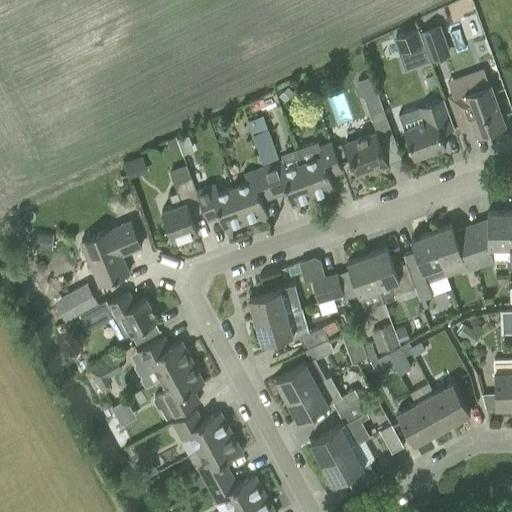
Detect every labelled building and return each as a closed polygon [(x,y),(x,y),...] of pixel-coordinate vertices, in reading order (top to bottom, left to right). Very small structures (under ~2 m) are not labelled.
[(447,54),(437,25),(418,31),(423,44),(428,61),(447,54)] [(395,36),(400,52),(423,44),(417,28),(395,36)] [(311,84),(322,92),(330,82),(319,73),(311,84)] [(482,131),(482,133),(504,125),(490,85),(464,94),(463,91),(449,96),(461,130),(474,125),(475,130),(477,129),(482,131)] [(278,95),(283,101),(293,92),(288,86),(278,95)] [(275,91),(268,94),(269,98),(274,100),(277,98),(275,91)] [(377,91),(363,96),(368,110),(373,122),(387,117),(382,105),(377,91)] [(398,114),(414,157),(446,146),(441,133),(455,128),(443,98),(398,114)] [(250,127),(262,162),(278,156),(268,129),(267,129),(264,122),(250,127)] [(376,131),(345,142),(349,155),(356,174),(372,168),(373,172),(389,166),(381,144),(376,131)] [(189,135),(177,139),(182,153),(194,149),(189,135)] [(296,149),(314,198),(335,190),(330,175),(342,170),(332,142),(319,146),(317,141),(296,149)] [(287,190),(292,205),(314,198),(296,149),(295,149),(300,162),(286,167),(283,159),(264,166),(274,195),(287,190)] [(187,164),(170,170),(175,182),(191,177),(187,164)] [(233,187),(246,222),(267,214),(262,199),(274,195),(264,166),(245,173),(248,181),(233,187)] [(173,206),(162,210),(167,223),(173,242),(198,233),(191,215),(203,210),(197,191),(191,177),(175,182),(178,191),(169,194),(173,206)] [(219,215),(224,230),(246,222),(233,187),(219,192),(216,184),(197,191),(203,210),(207,219),(219,215)] [(471,230),(477,266),(494,259),(510,259),(509,211),(488,211),(488,224),(471,230)] [(81,239),(101,285),(129,273),(121,254),(142,245),(131,221),(113,228),(112,226),(81,239)] [(462,257),(466,270),(477,266),(471,230),(456,235),(452,224),(431,231),(443,264),(462,257)] [(415,286),(419,299),(432,294),(428,282),(447,275),(443,264),(431,231),(411,238),(415,250),(404,254),(406,261),(415,286)] [(34,248),(51,249),(53,233),(36,232),(34,248)] [(390,283),(394,293),(415,286),(406,261),(395,266),(388,247),(367,254),(379,286),(390,283)] [(359,294),(364,308),(384,301),(379,286),(367,254),(347,261),(351,273),(339,277),(344,295),(346,294),(347,298),(359,294)] [(312,279),(318,302),(344,295),(339,277),(337,272),(312,279)] [(249,297),(256,319),(287,311),(301,307),(295,284),(249,297)] [(105,300),(80,314),(89,330),(109,319),(114,328),(125,321),(131,333),(154,320),(158,318),(146,296),(135,302),(128,291),(107,303),(105,300)] [(287,311),(256,319),(262,343),(293,334),(296,336),(299,336),(304,348),(328,338),(323,325),(308,332),(301,307),(287,311)] [(511,309),(500,310),(501,319),(511,318),(511,309)] [(335,320),(323,325),(328,338),(340,332),(340,331),(335,320)] [(371,330),(379,352),(398,344),(389,323),(371,330)] [(458,333),(474,344),(480,335),(464,324),(458,333)] [(404,326),(395,330),(400,342),(409,338),(404,326)] [(135,362),(134,365),(138,373),(142,374),(155,367),(161,377),(161,378),(193,361),(181,340),(170,346),(164,335),(144,346),(149,355),(135,362)] [(328,338),(304,348),(309,359),(310,360),(315,358),(333,350),(328,338)] [(411,352),(413,355),(424,349),(420,341),(411,346),(408,341),(407,342),(412,351),(411,352)] [(371,342),(363,345),(370,362),(377,358),(371,342)] [(392,360),(400,374),(412,367),(405,355),(411,352),(412,351),(407,342),(388,352),(392,359),(392,360)] [(377,358),(381,366),(392,360),(392,359),(388,352),(377,358)] [(89,369),(98,386),(112,379),(110,376),(122,370),(115,356),(89,369)] [(485,393),(485,407),(511,406),(511,358),(494,359),(495,393),(485,393)] [(155,396),(154,399),(157,407),(160,407),(166,404),(172,415),(182,410),(200,400),(193,388),(204,382),(193,361),(161,378),(167,389),(160,393),(155,396)] [(306,361),(276,378),(287,399),(317,382),(325,378),(318,364),(310,368),(306,361)] [(287,399),(299,420),(332,401),(338,411),(360,399),(354,388),(341,395),(330,375),(317,382),(287,399)] [(434,392),(451,423),(470,412),(452,381),(434,392)] [(416,402),(433,433),(451,423),(434,392),(428,382),(410,392),(415,402),(416,402)] [(328,431),(310,441),(322,462),(352,445),(369,435),(361,419),(358,415),(366,411),(360,399),(338,411),(344,422),(340,424),(328,431)] [(405,408),(397,412),(404,426),(414,443),(433,433),(416,402),(415,402),(405,408)] [(110,406),(104,410),(107,416),(114,412),(110,406)] [(196,409),(173,422),(183,440),(191,435),(198,448),(198,449),(231,431),(231,430),(230,428),(224,417),(220,411),(213,415),(202,421),(202,420),(196,409)] [(380,430),(392,452),(404,446),(391,423),(380,430)] [(198,467),(208,485),(231,472),(224,461),(242,451),(231,431),(198,449),(206,463),(198,467)] [(322,462),(333,483),(364,466),(352,445),(322,462)] [(137,463),(144,476),(157,468),(150,456),(137,463)] [(225,498),(232,511),(233,511),(266,494),(255,474),(237,484),(231,472),(208,485),(218,503),(225,498)] [(275,511),(266,494),(233,511),(275,511)]
